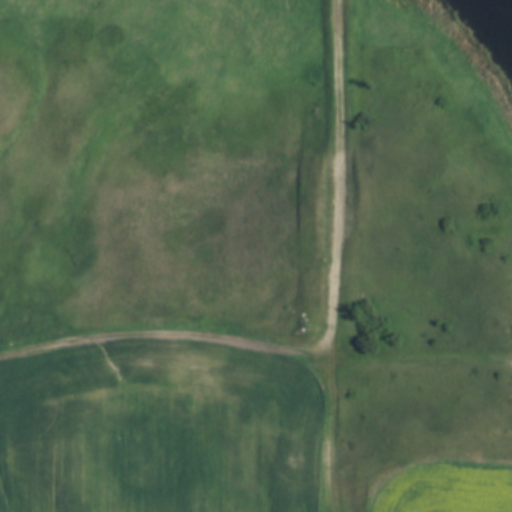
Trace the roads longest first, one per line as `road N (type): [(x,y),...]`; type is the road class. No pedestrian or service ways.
road 1 (track): [(334,511),(328,424),(336,0)]
road 2 (track): [(511,369),(330,357)]
